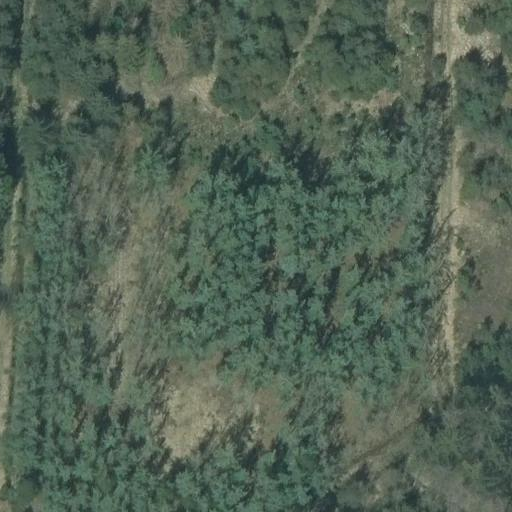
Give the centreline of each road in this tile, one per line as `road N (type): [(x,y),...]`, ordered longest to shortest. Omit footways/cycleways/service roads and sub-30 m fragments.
road 1 (track): [(511,376),(434,424),(427,388),(434,0)]
road 2 (track): [(9,0),(0,176)]
road 3 (track): [(434,424),(303,511)]
